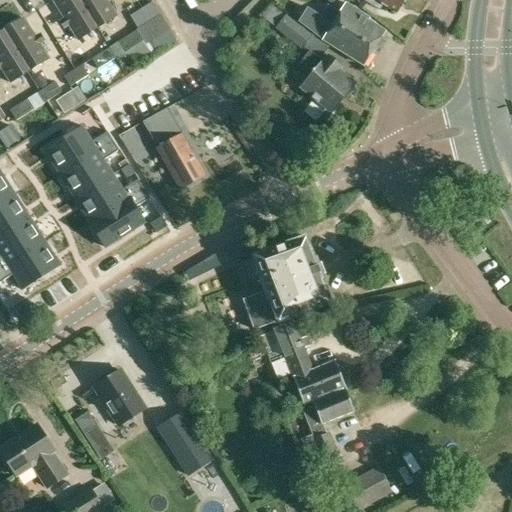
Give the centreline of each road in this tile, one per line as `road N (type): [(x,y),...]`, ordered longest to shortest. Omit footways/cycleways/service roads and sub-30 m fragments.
road 1 (unclassified): [(0,364),(183,247),(293,196)]
road 2 (residential): [(293,196),(165,0)]
road 3 (tertiary): [(395,152),(414,207),(511,332)]
road 4 (residential): [(448,0),(398,94),(395,152)]
